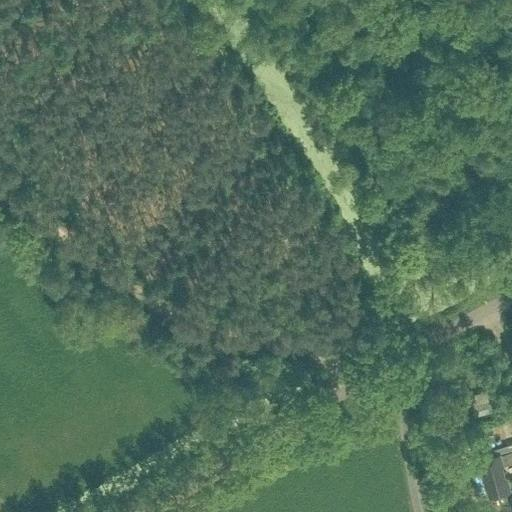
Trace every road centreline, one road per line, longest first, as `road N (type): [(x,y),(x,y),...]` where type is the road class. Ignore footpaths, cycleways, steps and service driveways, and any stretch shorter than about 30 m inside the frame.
road 1 (unclassified): [(129,511),(511,292)]
road 2 (track): [(345,388),(320,356),(301,347),(181,321),(0,194)]
